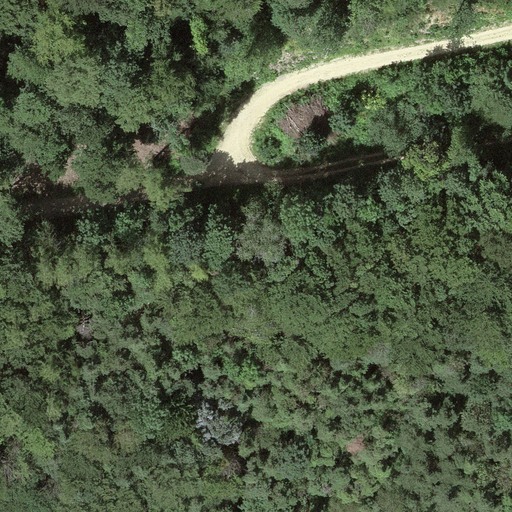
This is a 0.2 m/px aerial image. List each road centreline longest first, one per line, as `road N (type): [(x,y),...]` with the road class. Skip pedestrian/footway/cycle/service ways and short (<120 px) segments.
road 1 (track): [(511,33),(309,73),(271,89),(243,112),(223,152),(220,182)]
road 2 (track): [(511,134),(220,182)]
road 3 (track): [(220,182),(0,218)]
